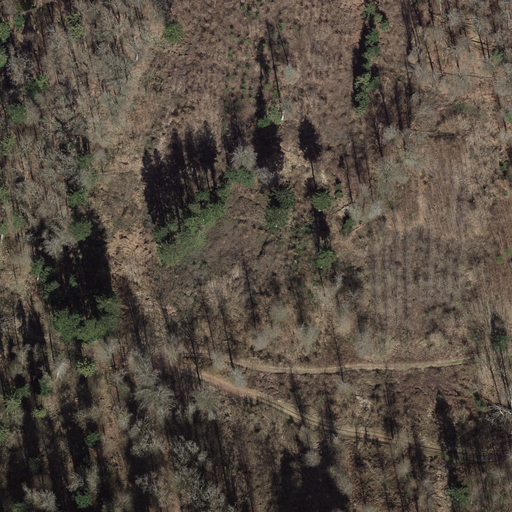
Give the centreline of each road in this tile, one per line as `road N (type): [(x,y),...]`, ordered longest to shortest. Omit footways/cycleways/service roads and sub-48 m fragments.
road 1 (track): [(0,338),(155,360),(204,353),(263,367),(367,370),(511,353)]
road 2 (track): [(511,461),(468,461),(327,423),(155,360)]
